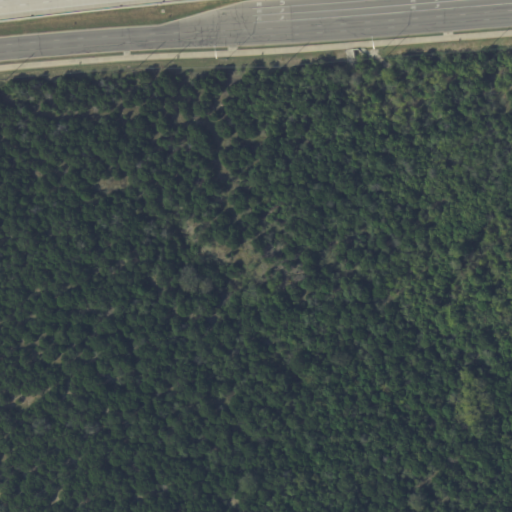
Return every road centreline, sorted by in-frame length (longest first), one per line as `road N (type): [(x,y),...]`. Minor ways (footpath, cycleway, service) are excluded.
road 1 (secondary): [(251,24),(511,6)]
road 2 (secondary): [(0,49),(251,24)]
